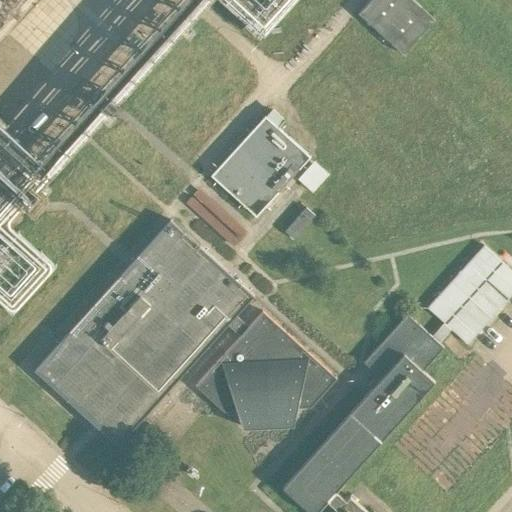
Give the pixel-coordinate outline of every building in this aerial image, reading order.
[(363,0),(358,6),(392,37),(425,1),(423,0),(363,0)] [(246,207),(300,147),(266,115),(211,175),(246,207)] [(294,239),(315,215),(306,207),(285,232),(294,239)] [(35,370),(119,446),(255,296),(171,220),(35,370)] [(444,323),(432,336),(439,343),(451,329),(468,344),(511,294),(511,270),(484,245),(427,308),(444,323)] [(337,378),(263,311),(196,385),(224,411),(237,410),(243,426),(294,424),(298,407),(311,406),(337,378)] [(439,343),(432,336),(407,314),(364,362),(382,378),(378,382),(380,384),(375,391),(372,388),(283,487),(310,511),(316,511),(326,502),(336,490),(435,382),(423,371),(444,347),(439,343)] [(347,500),(336,490),(326,502),(337,511),(336,511),(367,511),(351,497),(347,500)]
